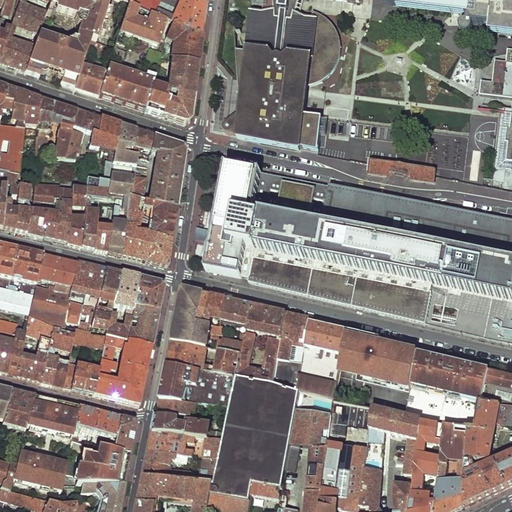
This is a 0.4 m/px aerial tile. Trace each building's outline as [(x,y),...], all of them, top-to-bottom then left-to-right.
[(6,38),(0,55),(0,67),(11,71),(22,74),(36,39),(44,19),(47,12),(50,4),(47,3),(42,10),(23,2),(24,0),(20,0),(16,12),(11,26),(15,28),(31,33),(27,45),(11,39),(6,38)] [(2,0),(0,9),(0,19),(1,17),(7,19),(12,0),(2,0)] [(51,0),(50,4),(47,12),(53,14),(73,20),(79,22),(71,50),(64,48),(36,39),(22,74),(38,79),(40,75),(42,68),(63,75),(61,81),(59,86),(73,91),(81,67),(87,48),(89,40),(95,42),(107,4),(101,1),(100,0),(51,0)] [(116,0),(127,5),(169,24),(200,38),(201,32),(203,17),(204,6),(190,0),(116,0)] [(298,0),(274,0),(276,11),(270,12),(262,14),(251,12),(247,48),(248,53),(239,51),(240,70),(242,96),(242,100),(241,103),(240,116),(225,127),(224,128),(223,129),(223,132),(223,134),(225,135),(226,136),(228,136),(231,135),(232,135),(233,135),(235,135),(235,139),(320,156),(324,121),(303,118),(302,116),(303,110),(306,92),(306,86),(308,87),(312,56),(317,21),(305,19),(295,15),(294,14),(297,3),(298,0)] [(511,0),(386,0),(386,4),(389,4),(469,13),(468,19),(468,22),(466,22),(462,24),(461,25),(461,28),(461,30),(462,32),(463,34),(465,35),(467,35),(469,35),(471,34),(473,32),(474,24),(483,25),(489,26),(489,33),(511,35),(511,0)] [(127,5),(115,43),(124,45),(125,41),(128,41),(129,40),(130,37),(152,44),(154,39),(161,40),(169,24),(127,5)] [(53,14),(47,12),(44,19),(47,20),(52,18),(53,14)] [(303,86),(308,87),(315,86),(324,82),(333,73),(339,62),(340,47),(336,35),(332,27),(325,20),(315,14),(311,12),(303,86)] [(71,41),(65,44),(64,48),(71,50),(79,22),(73,20),(72,24),(74,28),(71,41)] [(171,43),(169,60),(196,65),(198,51),(200,38),(169,24),(161,40),(171,43)] [(0,55),(6,38),(9,30),(0,26),(0,55)] [(9,30),(6,38),(11,39),(15,28),(11,26),(9,30)] [(89,40),(87,48),(111,56),(113,49),(95,42),(89,40)] [(113,49),(111,56),(109,62),(121,65),(124,53),(113,49)] [(148,49),(143,70),(153,73),(158,52),(148,49)] [(511,49),(508,49),(506,61),(495,60),(492,82),(481,80),(479,95),(511,100),(511,105),(509,128),(506,127),(500,166),(511,167),(511,49)] [(169,60),(166,91),(167,94),(174,95),(192,98),(194,80),(196,65),(169,60)] [(81,67),(73,91),(86,95),(97,98),(105,74),(81,67)] [(63,75),(42,68),(40,75),(42,76),(46,74),(47,72),(56,75),(56,77),(58,80),(61,81),(63,75)] [(105,74),(97,98),(122,107),(144,114),(150,87),(152,79),(145,77),(143,81),(107,69),(105,74)] [(150,87),(144,114),(152,116),(160,119),(163,106),(166,107),(167,103),(165,102),(167,94),(166,91),(150,87)] [(5,90),(1,111),(10,112),(9,124),(15,125),(14,130),(23,132),(26,97),(16,94),(5,90)] [(163,106),(160,119),(173,123),(183,126),(189,122),(192,98),(174,95),(172,104),(167,103),(166,107),(163,106)] [(26,97),(23,132),(21,152),(26,152),(27,140),(28,139),(29,129),(35,130),(38,101),(32,99),(26,97)] [(38,101),(35,130),(33,157),(37,157),(43,158),(46,142),(43,142),(45,135),(49,136),(51,125),(59,127),(72,129),(76,113),(59,108),(38,101)] [(72,129),(70,136),(63,161),(73,162),(74,160),(74,156),(79,156),(79,153),(77,152),(82,134),(89,135),(95,136),(99,121),(88,117),(76,113),(72,129)] [(99,121),(95,136),(89,135),(87,157),(87,159),(93,159),(94,151),(110,153),(109,160),(112,161),(119,127),(111,125),(99,121)] [(0,127),(0,172),(6,174),(11,175),(18,177),(21,152),(23,132),(14,130),(0,127)] [(59,127),(57,135),(70,136),(72,129),(59,127)] [(119,127),(112,161),(111,166),(134,170),(136,160),(129,158),(122,157),(123,152),(128,153),(129,149),(131,150),(134,132),(128,130),(119,127)] [(134,132),(131,150),(129,158),(136,160),(138,153),(142,154),(142,152),(150,154),(153,138),(146,136),(134,132)] [(57,135),(53,159),(63,161),(70,136),(57,135)] [(155,156),(146,203),(154,205),(176,209),(181,175),(184,152),(184,148),(171,144),(153,138),(150,154),(150,155),(155,156)] [(73,162),(72,180),(75,180),(80,181),(80,187),(85,187),(86,177),(87,161),(74,160),(73,162)] [(401,167),(374,164),(369,163),(367,176),(402,182),(434,187),(436,178),(436,172),(401,167)] [(111,166),(109,176),(133,180),(134,170),(111,166)] [(213,224),(204,271),(250,280),(249,284),(405,320),(511,345),(511,220),(225,166),(216,212),(211,211),(210,216),(208,223),(213,224)] [(133,180),(129,200),(138,202),(142,181),(136,180),(137,177),(139,177),(140,171),(134,170),(133,180)] [(110,228),(106,256),(113,258),(121,260),(124,227),(128,200),(129,200),(133,180),(109,176),(108,183),(104,202),(107,202),(110,202),(113,203),(112,215),(110,228)] [(84,190),(84,200),(89,201),(93,201),(97,201),(104,202),(108,183),(86,177),(85,187),(84,190)] [(44,212),(42,241),(53,244),(65,246),(71,190),(71,187),(72,180),(68,180),(67,191),(58,190),(58,186),(35,184),(32,206),(39,207),(39,202),(58,204),(57,213),(44,212)] [(16,201),(27,203),(28,186),(18,185),(16,201)] [(82,216),(82,211),(84,200),(84,190),(71,190),(65,246),(72,248),(79,250),(82,216)] [(9,192),(5,191),(1,231),(9,233),(13,234),(15,209),(16,201),(17,194),(11,193),(9,192)] [(128,200),(124,227),(134,227),(140,228),(144,210),(146,203),(138,202),(129,200),(128,200)] [(95,217),(92,253),(92,254),(100,256),(106,257),(106,256),(110,228),(101,226),(103,204),(106,204),(107,202),(104,202),(97,201),(96,212),(95,217)] [(153,211),(149,236),(171,240),(174,222),(176,209),(154,205),(153,211)] [(15,209),(13,234),(20,236),(25,237),(29,221),(31,221),(32,212),(15,209)] [(29,221),(25,237),(34,239),(42,241),(44,212),(32,211),(32,212),(31,221),(29,221)] [(82,216),(79,250),(86,251),(92,253),(95,217),(82,216)] [(134,227),(124,227),(121,260),(163,270),(167,269),(170,250),(171,240),(149,236),(134,233),(134,227)] [(198,230),(196,229),(194,238),(197,238),(204,239),(206,231),(198,230)] [(0,247),(0,277),(9,280),(15,251),(3,248),(0,247)] [(15,251),(9,280),(36,286),(42,258),(31,255),(15,251)] [(42,258),(36,286),(35,290),(33,296),(28,318),(48,328),(49,326),(63,329),(64,324),(68,305),(70,297),(76,266),(60,262),(42,258)] [(76,266),(70,297),(83,300),(81,307),(68,305),(64,324),(77,327),(76,331),(88,334),(94,309),(95,306),(103,271),(91,268),(77,265),(76,266)] [(103,271),(95,306),(98,307),(100,303),(104,304),(112,306),(119,275),(112,273),(103,271)] [(112,306),(110,313),(105,338),(114,340),(121,341),(126,343),(129,331),(130,326),(133,308),(139,280),(129,277),(119,275),(112,306)] [(139,280),(133,308),(158,313),(160,303),(163,289),(163,285),(139,280)] [(0,335),(14,339),(5,377),(14,379),(19,356),(24,335),(15,333),(16,327),(0,322),(0,308),(26,314),(25,318),(28,318),(33,296),(14,292),(10,291),(7,291),(0,289),(0,335)] [(175,331),(173,343),(208,351),(211,333),(220,335),(221,330),(219,329),(211,328),(207,327),(199,326),(204,295),(194,293),(183,291),(180,307),(175,331)] [(204,295),(199,326),(207,327),(212,297),(208,296),(204,295)] [(212,297),(207,327),(211,328),(213,320),(220,321),(219,329),(221,330),(222,324),(226,301),(222,299),(212,297)] [(226,301),(222,324),(243,329),(241,334),(247,335),(248,333),(253,307),(242,304),(226,301)] [(104,304),(103,311),(110,313),(112,306),(104,304)] [(253,307),(248,333),(282,340),(287,315),(271,311),(253,307)] [(133,308),(130,326),(135,327),(134,332),(129,331),(126,343),(151,349),(155,330),(158,313),(133,308)] [(94,309),(88,334),(88,337),(105,340),(105,338),(110,313),(103,311),(94,309)] [(287,315),(282,340),(281,344),(273,386),(299,394),(335,403),(347,334),(310,325),(311,320),(300,318),(287,315)] [(19,356),(14,379),(28,382),(40,385),(51,331),(51,329),(48,328),(28,318),(24,335),(37,338),(33,360),(19,356)] [(334,405),(345,407),(347,408),(372,413),(373,410),(405,417),(413,374),(417,356),(419,346),(348,329),(347,334),(335,403),(334,405)] [(51,331),(40,385),(49,387),(61,390),(67,366),(71,345),(73,336),(60,334),(60,333),(51,331)] [(73,336),(71,345),(102,351),(105,340),(88,337),(88,334),(76,331),(74,331),(73,336)] [(219,343),(217,353),(221,354),(242,358),(247,337),(247,335),(241,334),(240,344),(224,341),(223,344),(219,343)] [(0,375),(5,377),(14,339),(0,335),(0,375)] [(239,375),(238,379),(273,386),(281,344),(270,341),(264,372),(251,369),(253,359),(256,359),(257,354),(255,353),(257,339),(247,337),(242,358),(240,368),(239,375)] [(125,351),(118,384),(112,382),(115,366),(109,364),(113,347),(114,340),(105,338),(105,340),(102,351),(99,365),(92,398),(130,407),(136,408),(139,408),(148,361),(151,349),(126,343),(121,341),(119,349),(125,351)] [(171,354),(168,366),(204,373),(208,351),(173,343),(171,354)] [(221,354),(217,371),(208,369),(207,373),(238,379),(239,375),(235,374),(236,367),(240,368),(242,358),(221,354)] [(485,406),(511,410),(511,377),(417,356),(413,374),(485,391),(474,434),(478,435),(485,406)] [(67,366),(61,390),(69,392),(82,395),(92,398),(99,365),(96,364),(94,371),(67,366)] [(164,384),(160,403),(197,407),(202,408),(231,411),(238,379),(207,373),(204,373),(168,366),(164,384)] [(231,411),(224,442),(220,463),(219,468),(217,475),(214,488),(209,511),(210,511),(248,511),(251,498),(253,485),(282,492),(285,474),(290,447),(299,394),(273,386),(238,379),(231,411)] [(0,391),(0,415),(4,416),(10,394),(0,391)] [(10,394),(4,416),(0,428),(25,434),(25,430),(34,400),(23,397),(10,394)] [(322,511),(332,425),(333,420),(334,405),(335,403),(299,394),(290,447),(299,449),(311,450),(305,511),(322,511)] [(66,407),(34,400),(25,430),(71,440),(77,410),(66,407)] [(159,410),(158,417),(175,419),(176,417),(191,419),(192,414),(196,415),(197,407),(160,403),(159,410)] [(334,405),(333,420),(343,421),(345,407),(334,405)] [(466,478),(464,510),(499,494),(511,487),(511,410),(485,406),(478,435),(474,434),(468,433),(466,467),(471,466),(488,462),(494,429),(511,430),(511,456),(473,475),(466,478)] [(347,408),(346,421),(371,424),(372,413),(347,408)] [(71,440),(71,442),(76,443),(77,439),(75,439),(76,433),(114,442),(119,420),(108,417),(77,410),(71,440)] [(371,424),(368,454),(362,511),(381,511),(382,511),(387,436),(410,442),(409,446),(408,446),(406,472),(408,473),(407,482),(409,485),(414,485),(421,421),(405,417),(373,410),(372,413),(371,424)] [(156,425),(154,434),(196,439),(207,440),(210,441),(212,426),(204,425),(188,422),(187,427),(180,425),(181,420),(175,419),(158,417),(156,425)] [(119,420),(114,442),(112,452),(112,453),(130,458),(133,442),(136,426),(135,423),(119,420)] [(413,488),(410,511),(436,511),(438,497),(423,496),(424,478),(439,479),(444,427),(421,421),(414,485),(413,488)] [(362,511),(368,454),(345,451),(347,427),(332,425),(322,511),(362,511)] [(466,478),(466,467),(468,433),(444,427),(439,479),(438,497),(436,511),(460,511),(464,510),(466,478)] [(151,443),(149,454),(189,459),(193,460),(194,454),(187,452),(188,447),(195,447),(196,439),(154,434),(153,434),(151,443)] [(207,440),(204,461),(215,462),(220,463),(224,442),(210,441),(207,440)] [(0,486),(0,487),(0,491),(9,493),(11,483),(15,469),(0,465),(0,448),(0,447),(0,486)] [(112,452),(92,447),(92,459),(80,459),(80,468),(76,468),(76,488),(81,488),(123,488),(127,473),(130,458),(112,453),(112,452)] [(290,447),(285,474),(295,475),(299,449),(290,447)] [(148,460),(147,465),(173,469),(173,465),(178,465),(177,466),(188,468),(189,459),(149,454),(148,460)] [(60,494),(66,467),(19,456),(15,469),(11,483),(60,494)] [(146,472),(144,479),(190,485),(192,477),(172,475),(173,469),(147,465),(146,472)] [(202,479),(201,486),(214,488),(217,475),(213,474),(203,473),(202,479)] [(192,477),(190,485),(201,486),(202,479),(192,477)] [(142,491),(140,506),(138,511),(209,511),(214,488),(201,486),(190,485),(144,479),(142,491)] [(253,485),(251,498),(280,502),(282,492),(253,485)] [(394,487),(394,511),(410,511),(413,488),(394,487)] [(116,511),(123,488),(81,488),(79,497),(91,496),(93,497),(98,504),(95,511),(116,511)] [(0,491),(0,507),(2,503),(28,511),(43,511),(48,504),(9,493),(0,491)]
